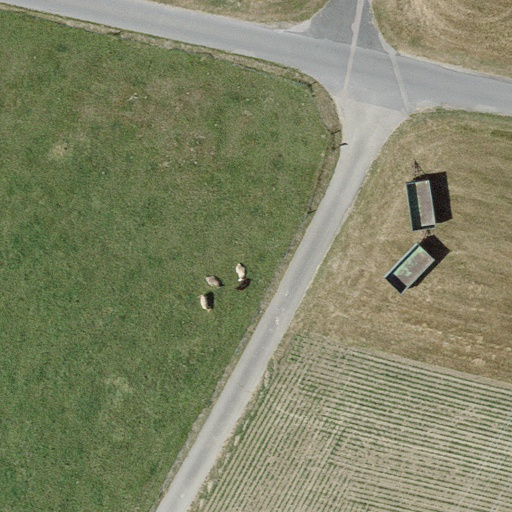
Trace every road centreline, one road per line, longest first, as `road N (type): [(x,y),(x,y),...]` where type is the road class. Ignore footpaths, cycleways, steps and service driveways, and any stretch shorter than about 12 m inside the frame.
road 1 (track): [(390,72),(371,134),(173,511)]
road 2 (unclassified): [(511,97),(55,0)]
